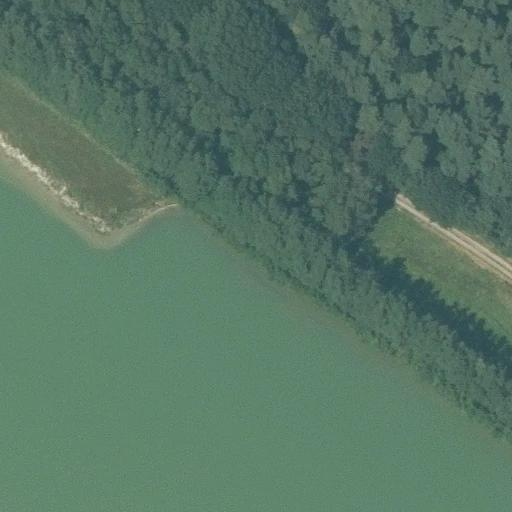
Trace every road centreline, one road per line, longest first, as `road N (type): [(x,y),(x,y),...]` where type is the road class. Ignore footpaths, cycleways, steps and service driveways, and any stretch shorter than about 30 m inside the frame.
road 1 (track): [(511,274),(453,224),(273,110),(128,0)]
road 2 (track): [(310,0),(511,165)]
